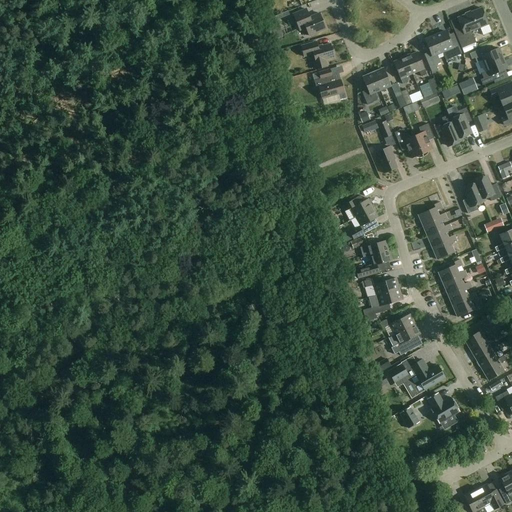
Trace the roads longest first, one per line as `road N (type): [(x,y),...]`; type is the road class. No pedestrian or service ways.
road 1 (residential): [(505,448),(424,311),(388,199),(399,186),(511,138)]
road 2 (track): [(33,383),(316,241)]
road 3 (track): [(0,183),(260,49)]
road 4 (track): [(33,383),(80,511)]
road 5 (residential): [(334,0),(356,60),(396,45),(412,25)]
